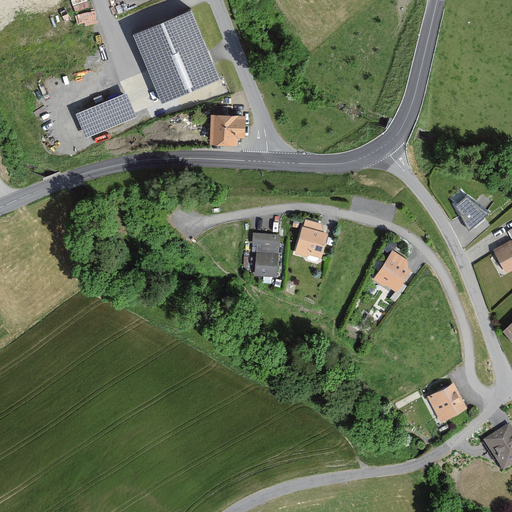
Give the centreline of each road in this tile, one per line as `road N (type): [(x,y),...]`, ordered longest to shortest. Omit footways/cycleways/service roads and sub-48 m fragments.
road 1 (unclassified): [(229,511),(287,485),(413,465),(501,403)]
road 2 (unclassified): [(501,403),(503,378),(452,241),(387,148)]
road 3 (tertiary): [(266,160),(127,163),(0,206)]
road 4 (unclassified): [(213,0),(262,124),(266,160)]
road 5 (tertiary): [(436,0),(408,112),(387,148)]
road 6 (tertiary): [(387,148),(336,161),(266,160)]
